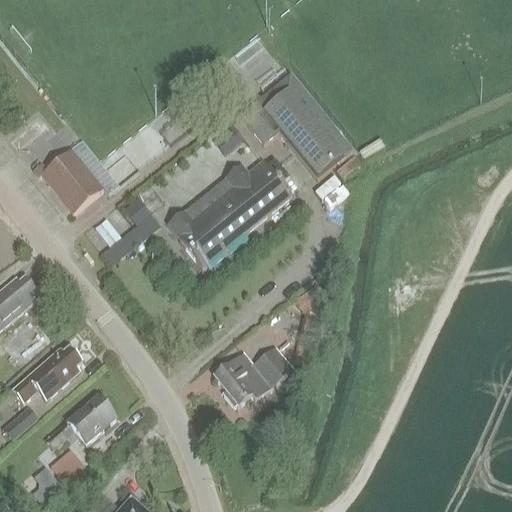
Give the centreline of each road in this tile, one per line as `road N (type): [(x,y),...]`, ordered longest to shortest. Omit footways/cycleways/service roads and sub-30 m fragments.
road 1 (tertiary): [(210,511),(163,395),(0,191)]
road 2 (track): [(334,511),(370,466),(476,232),(511,179)]
